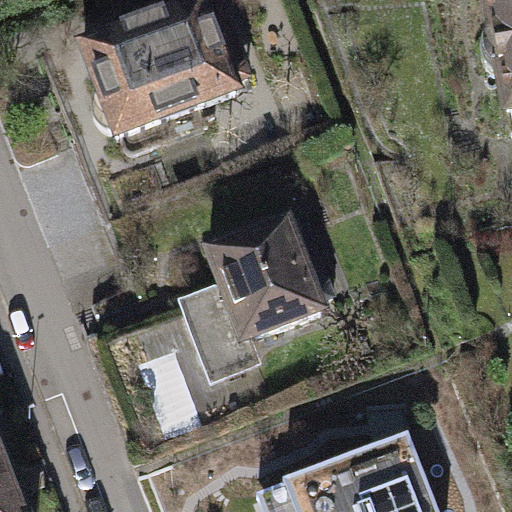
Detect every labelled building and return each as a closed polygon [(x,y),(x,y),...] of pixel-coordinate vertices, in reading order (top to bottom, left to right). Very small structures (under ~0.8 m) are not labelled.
[(511,0),(477,0),(462,3),(503,196),(511,193),(511,0)] [(233,116),(192,12),(56,65),(97,170),(233,116)] [(299,227),(170,273),(208,379),(337,333),(299,227)] [(434,511),(406,441),(262,497),(268,511),(434,511)] [(8,511),(0,487),(0,511),(8,511)]
